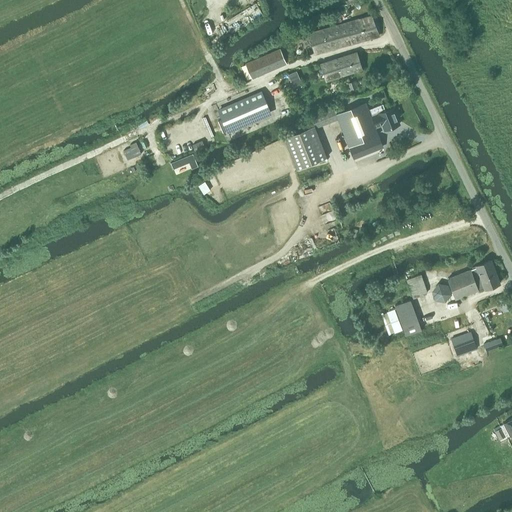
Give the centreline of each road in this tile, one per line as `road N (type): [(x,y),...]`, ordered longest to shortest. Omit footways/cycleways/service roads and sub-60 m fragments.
road 1 (unclassified): [(511,280),(373,0)]
road 2 (track): [(203,105),(0,197)]
